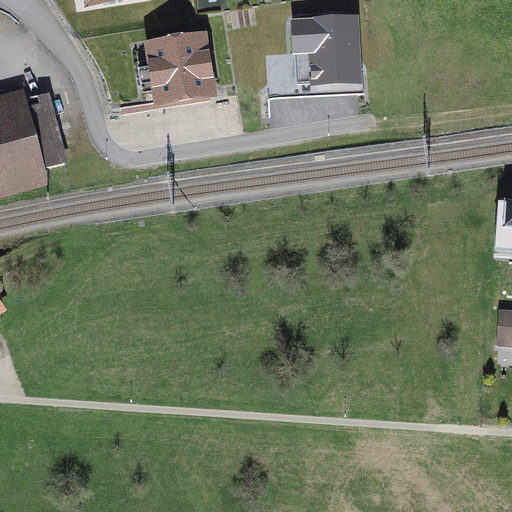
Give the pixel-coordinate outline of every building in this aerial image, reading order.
[(154,0),(87,0),(89,12),(155,3),(154,0)] [(362,20),(288,25),(290,57),(264,59),(267,105),(367,98),(362,20)] [(209,39),(147,49),(159,115),(220,104),(209,39)] [(30,97),(0,104),(0,202),(53,190),(30,97)] [(511,316),(498,316),(497,336),(497,346),(511,347),(511,316)]
